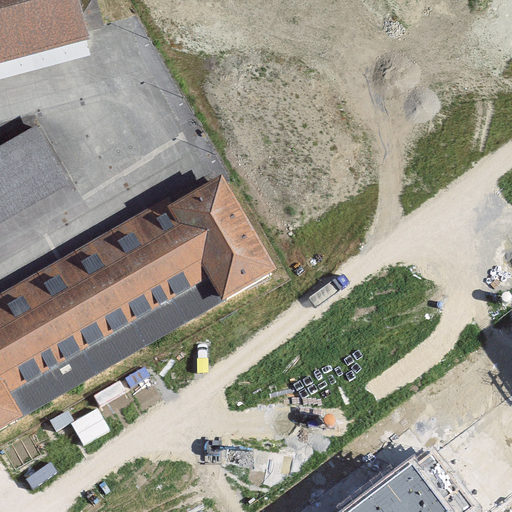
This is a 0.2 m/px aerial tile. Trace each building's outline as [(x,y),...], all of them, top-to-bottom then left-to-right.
[(0,0),(0,63),(104,39),(95,0),(0,0)] [(0,220),(79,173),(41,111),(0,136),(0,220)] [(0,439),(289,285),(229,175),(0,298),(0,439)] [(502,493),(511,486),(511,393),(446,439),(453,448),(444,454),(474,496),(495,482),(502,493)] [(462,511),(470,493),(441,453),(437,452),(422,431),(411,427),(345,475),(335,504),(326,492),(298,511),(462,511)]
